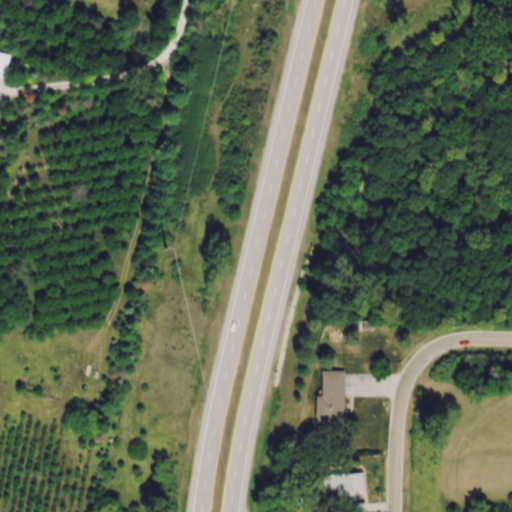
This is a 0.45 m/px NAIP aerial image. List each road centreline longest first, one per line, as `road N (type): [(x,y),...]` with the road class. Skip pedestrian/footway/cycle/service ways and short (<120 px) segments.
road 1 (primary): [(316,0),(200,511)]
road 2 (primary): [(229,511),(344,0)]
road 3 (residential): [(393,511),(398,410),(408,377),(427,353)]
